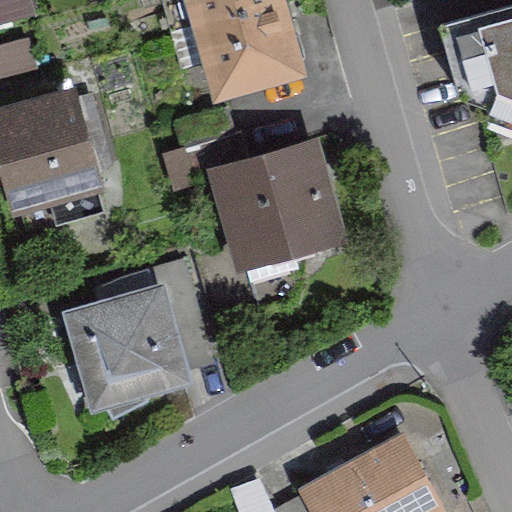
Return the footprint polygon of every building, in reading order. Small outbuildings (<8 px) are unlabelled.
[(29,0),(0,0),(0,27),(34,18),(29,0)] [(274,0),(183,0),(190,23),(274,0)] [(306,83),(283,0),(274,0),(190,23),(214,109),(231,104),(306,83)] [(511,9),(442,30),(463,104),(511,126),(511,9)] [(29,38),(0,44),(0,78),(37,69),(29,38)] [(79,94),(0,112),(0,193),(1,197),(98,173),(79,94)] [(179,149),(239,132),(231,104),(214,109),(171,121),(179,149)] [(179,149),(161,154),(172,194),(212,183),(209,174),(248,164),(239,132),(179,149)] [(248,164),(209,174),(212,183),(238,278),(347,248),(318,144),(248,164)] [(166,287),(63,315),(90,415),(194,387),(166,287)] [(444,511),(401,436),(297,495),(306,511),(444,511)] [(247,511),(286,511),(268,468),(235,482),(247,511)]
